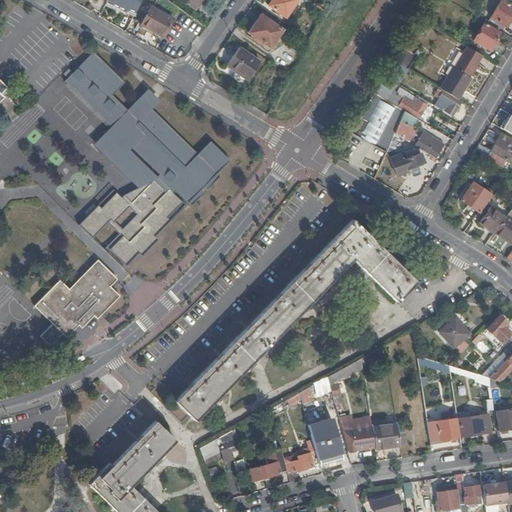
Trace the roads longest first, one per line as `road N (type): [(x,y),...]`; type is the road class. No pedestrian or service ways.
road 1 (residential): [(295,150),(216,251),(127,336)]
road 2 (residential): [(403,0),(295,150)]
road 3 (residential): [(511,67),(417,222)]
road 4 (residential): [(342,480),(511,454)]
road 5 (residential): [(41,0),(183,81)]
road 6 (residential): [(0,404),(73,379),(127,336)]
road 7 (residential): [(417,222),(295,150)]
road 8 (residential): [(127,336),(0,390)]
road 9 (residential): [(183,81),(295,150)]
